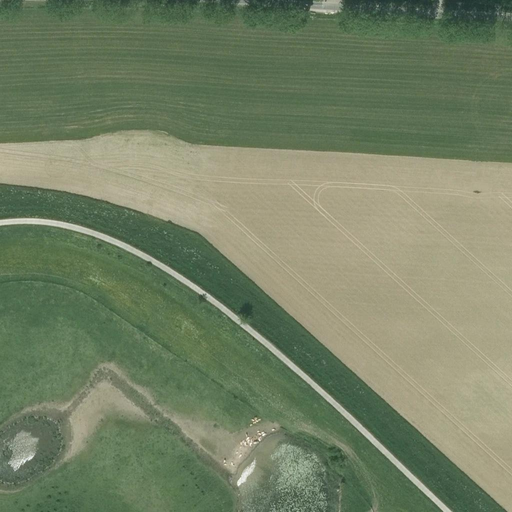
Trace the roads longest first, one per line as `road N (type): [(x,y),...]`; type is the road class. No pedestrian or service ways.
road 1 (unclassified): [(447,511),(211,298),(108,239),(55,222),(0,222)]
road 2 (unclassified): [(198,0),(511,18)]
